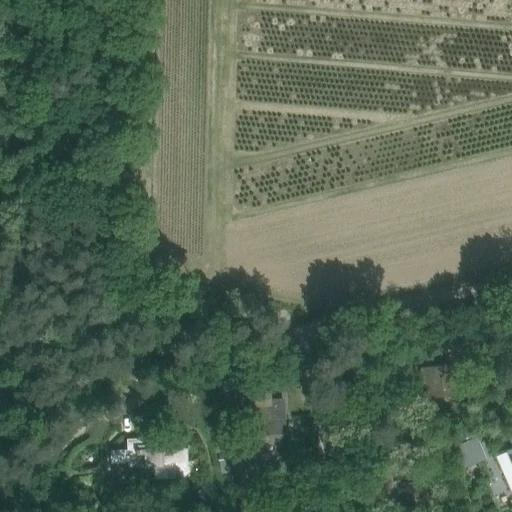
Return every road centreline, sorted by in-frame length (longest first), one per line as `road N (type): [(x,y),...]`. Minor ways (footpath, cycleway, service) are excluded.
road 1 (track): [(511,289),(308,332),(55,438),(0,471)]
road 2 (track): [(308,332),(355,511)]
